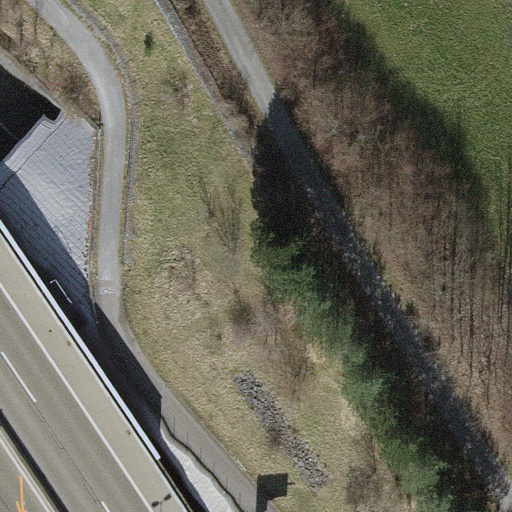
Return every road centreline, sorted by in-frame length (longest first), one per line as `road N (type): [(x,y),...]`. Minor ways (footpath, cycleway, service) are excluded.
road 1 (track): [(261,511),(118,339),(107,276),(108,92),(85,46),(38,0)]
road 2 (track): [(511,502),(289,143),(213,0)]
road 3 (motorway): [(350,511),(155,312),(0,171)]
road 4 (motorway): [(114,511),(0,335)]
